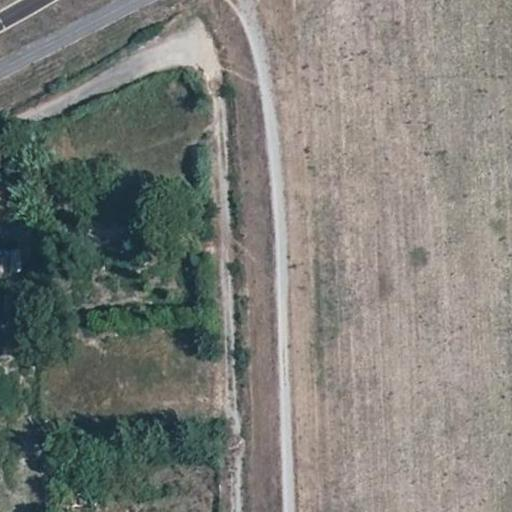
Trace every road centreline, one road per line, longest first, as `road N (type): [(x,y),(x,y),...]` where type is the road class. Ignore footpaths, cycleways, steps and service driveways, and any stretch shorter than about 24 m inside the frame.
road 1 (track): [(237,511),(221,72),(187,46),(153,50),(0,132)]
road 2 (track): [(291,511),(269,81),(250,15)]
